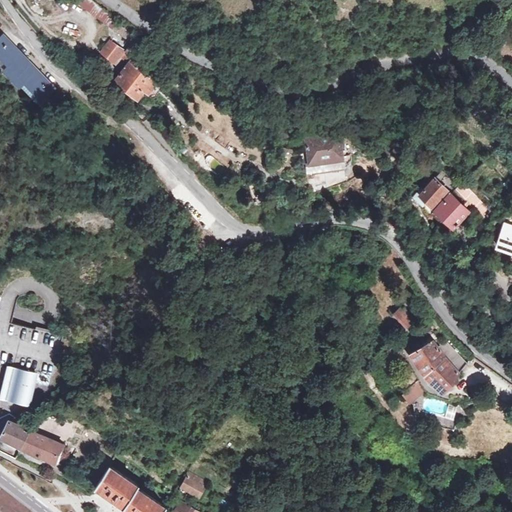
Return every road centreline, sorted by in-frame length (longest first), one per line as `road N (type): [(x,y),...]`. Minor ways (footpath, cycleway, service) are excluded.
road 1 (unclassified): [(1,0),(64,73),(153,144),(227,224),(257,233),(329,215),(380,226),(470,345),(511,377)]
road 2 (residential): [(104,0),(199,62),(257,83),(298,88),(463,54),(511,81)]
